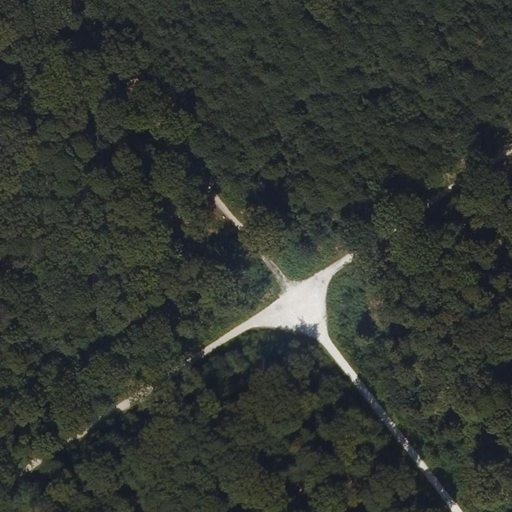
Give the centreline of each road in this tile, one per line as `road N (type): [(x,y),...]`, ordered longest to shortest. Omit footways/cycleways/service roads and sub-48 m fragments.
road 1 (track): [(75,0),(461,511)]
road 2 (track): [(0,488),(511,149)]
